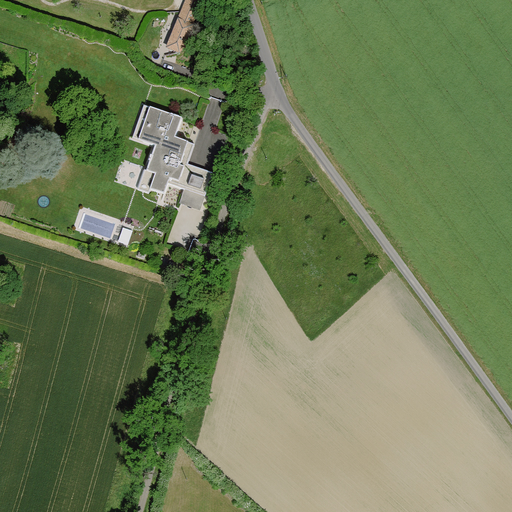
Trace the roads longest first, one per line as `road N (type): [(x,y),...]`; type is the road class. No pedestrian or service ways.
road 1 (unclassified): [(275,82),(211,252),(139,511)]
road 2 (unclassified): [(275,82),(297,125),(511,419)]
